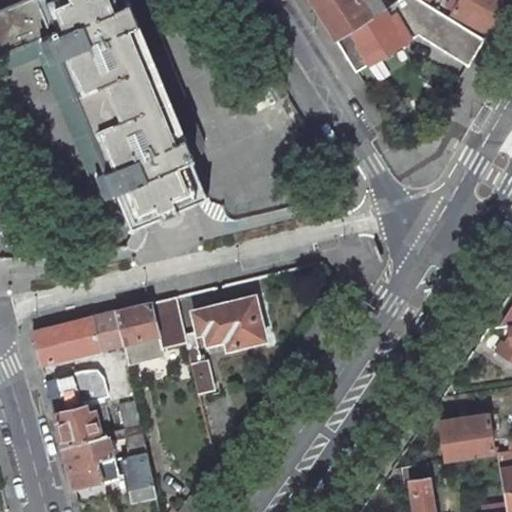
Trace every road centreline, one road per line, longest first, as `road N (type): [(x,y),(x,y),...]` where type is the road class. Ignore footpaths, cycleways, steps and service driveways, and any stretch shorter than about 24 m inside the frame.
road 1 (residential): [(265,0),(372,167),(443,255)]
road 2 (tertiary): [(271,511),(443,255)]
road 3 (tertiary): [(45,511),(0,367)]
road 4 (tertiary): [(443,255),(511,146)]
